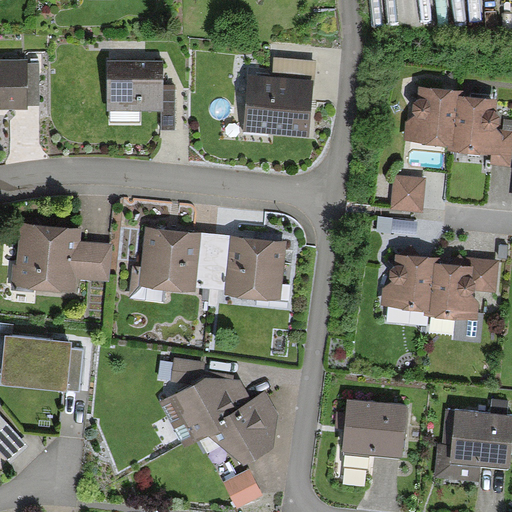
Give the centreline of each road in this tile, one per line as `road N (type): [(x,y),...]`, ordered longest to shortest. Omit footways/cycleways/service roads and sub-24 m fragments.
road 1 (residential): [(0,178),(84,166),(330,203)]
road 2 (residential): [(330,203),(293,510)]
road 3 (residential): [(349,0),(348,102),(330,203)]
